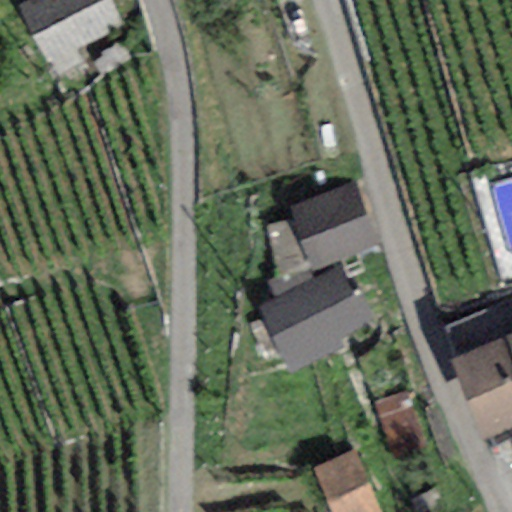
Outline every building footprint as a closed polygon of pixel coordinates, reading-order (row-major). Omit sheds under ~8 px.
[(110,0),(23,0),(19,2),(46,62),(123,27),(110,0)] [(354,184),(288,207),(310,267),(375,245),(354,184)] [(344,258),(252,304),(288,375),(343,348),(337,335),(373,317),(344,258)] [(511,331),(455,358),(489,431),(511,420),(511,331)] [(358,449),(313,465),(330,511),(376,511),(379,511),(358,449)]
